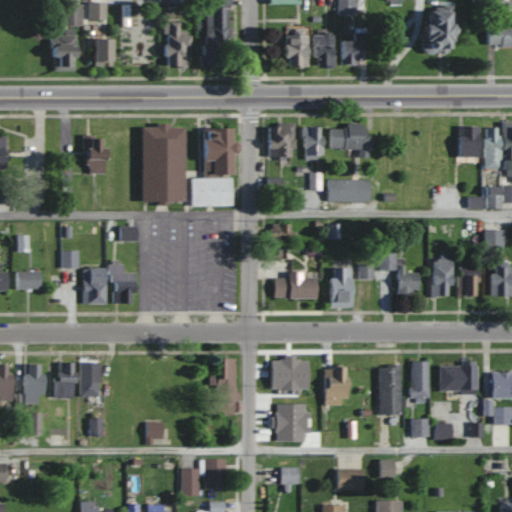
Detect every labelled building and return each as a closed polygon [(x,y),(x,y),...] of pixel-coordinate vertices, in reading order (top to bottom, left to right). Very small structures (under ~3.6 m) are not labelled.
[(226,0),(201,0),(201,67),(226,67),(226,0)] [(353,15),(353,0),(334,0),(335,15),(353,15)] [(86,20),(103,20),(103,3),(86,3),(86,20)] [(60,4),(60,26),(78,26),(78,4),(60,4)] [(422,52),(448,53),(449,7),(423,6),(422,52)] [(161,23),(163,67),(186,66),(185,35),(177,35),(177,22),(161,23)] [(511,45),(511,25),(484,26),(484,46),(511,45)] [(72,70),(72,31),(50,31),(50,70),(72,70)] [(124,68),(148,68),(148,31),(124,31),(124,68)] [(338,64),(358,64),(358,49),(364,49),(364,33),(352,33),(352,41),(338,41),(338,64)] [(309,34),(309,66),(330,66),(330,34),(309,34)] [(304,66),(304,35),(281,35),(281,66),(304,66)] [(90,40),(90,66),(108,66),(108,40),(90,40)] [(511,120),(499,120),(499,126),(482,126),(482,168),(511,168),(511,184),(502,185),(501,200),(511,200),(511,120)] [(291,122),(267,122),(267,155),(291,155),(291,122)] [(139,200),(181,200),(181,124),(138,125),(139,200)] [(326,148),(365,148),(365,124),(326,124),(326,148)] [(476,124),(456,124),(456,156),(476,156),(476,124)] [(319,125),(300,125),(300,158),(319,158),(319,125)] [(188,205),(229,205),(229,175),(229,126),(200,126),(200,177),(188,177),(188,205)] [(101,173),(101,134),(81,134),(81,173),(101,173)] [(319,172),(308,172),(308,187),(319,187),(319,172)] [(366,199),(366,178),(325,178),(325,199),(366,199)] [(497,207),(497,185),(484,185),(484,207),(497,207)] [(288,230),(288,222),(267,222),(267,242),(294,242),(294,230),(288,230)] [(117,240),(133,239),(133,225),(116,226),(117,240)] [(501,245),(501,227),(484,227),(484,245),(501,245)] [(75,250),(59,250),(59,267),(75,267),(75,250)] [(394,268),(394,292),(415,292),(415,272),(401,272),(401,261),(393,261),(393,252),(376,252),(376,268),(394,268)] [(448,253),(429,253),(429,295),(448,295),(448,253)] [(109,302),(132,301),(131,272),(121,272),(121,261),(108,262),(109,302)] [(371,264),(358,264),(358,277),(371,277),(371,264)] [(487,294),(509,294),(509,265),(487,265),(487,294)] [(327,306),(347,306),(347,266),(327,266),(327,306)] [(456,294),(473,294),(473,273),(467,273),(467,266),(456,266),(456,294)] [(102,267),(80,267),(80,303),(102,303),(102,267)] [(37,270),(13,270),(13,288),(37,288),(37,270)] [(312,276),(270,276),(270,297),(312,297),(312,276)] [(213,357),(213,413),(232,413),(231,357),(213,357)] [(426,360),(408,360),(408,402),(426,402),(426,360)] [(72,398),(72,361),(56,361),(56,398),(72,398)] [(77,361),(77,395),(97,395),(97,361),(77,361)] [(0,363),(0,400),(8,401),(8,363),(0,363)] [(20,402),(40,402),(40,363),(20,363),(20,402)] [(377,365),(377,413),(397,413),(397,365),(377,365)] [(473,365),(437,365),(437,391),(473,391),(473,365)] [(303,401),(303,366),(283,366),(283,401),(303,401)] [(344,397),(344,367),(322,367),(322,404),(338,404),(338,397),(344,397)] [(511,370),(489,371),(489,398),(511,397),(511,370)] [(491,407),(491,423),(507,423),(507,407),(491,407)] [(409,436),(426,436),(426,418),(409,418),(409,436)] [(432,438),(449,438),(449,423),(432,423),(432,438)] [(221,457),(201,457),(201,489),(221,489),(221,457)] [(295,482),(295,466),(278,466),(278,482),(295,482)] [(360,488),(360,467),(334,467),(334,488),(360,488)] [(397,511),(398,499),(374,499),(373,511),(397,511)] [(77,511),(93,511),(94,500),(78,500),(77,511)] [(223,511),(223,500),(206,500),(205,511),(223,511)] [(511,511),(511,500),(497,501),(496,511),(511,511)] [(318,511),(341,511),(341,503),(318,503),(318,511)]
